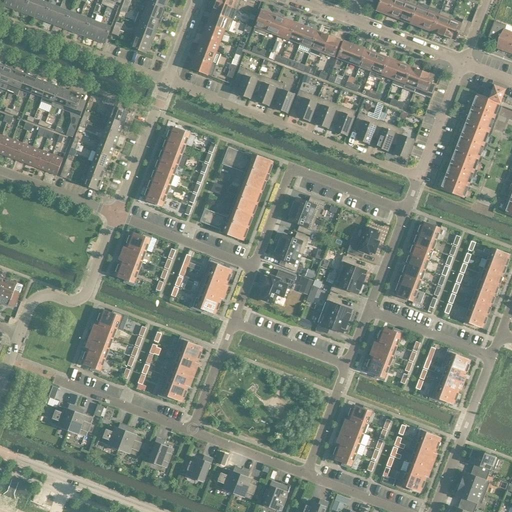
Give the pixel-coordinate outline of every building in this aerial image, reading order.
[(17,0),(5,0),(4,5),(14,9),(17,0)] [(29,0),(17,0),(14,9),(24,13),(29,0)] [(29,0),(24,13),(34,17),(40,0),(39,0),(29,0)] [(51,4),(40,0),(34,17),(44,21),(51,4)] [(149,0),(148,2),(164,8),(165,4),(167,5),(169,0),(149,0)] [(217,0),(217,1),(238,9),(241,0),(217,0)] [(393,0),(380,0),(376,11),(388,15),(393,0)] [(399,19),(406,0),(393,0),(388,15),(399,19)] [(411,0),(406,0),(399,19),(410,23),(418,3),(411,0)] [(238,9),(217,1),(213,13),(234,21),(238,9)] [(162,13),(164,8),(148,2),(144,14),(159,19),(162,20),(164,14),(162,13)] [(430,7),(418,3),(411,23),(410,23),(422,28),(426,17),(427,14),(430,7)] [(44,21),(54,25),(61,8),(51,4),(44,21)] [(430,7),(422,28),(433,32),(439,15),(441,11),(430,7)] [(54,25),(64,29),(71,12),(61,8),(54,25)] [(273,15),(261,10),(254,31),(265,36),(267,31),(273,15)] [(451,20),(452,15),(441,11),(439,15),(433,32),(444,36),(450,20),(451,20)] [(64,29),(75,32),(81,16),(71,12),(64,29)] [(157,26),(159,27),(162,20),(144,14),(139,12),(135,23),(140,25),(155,31),(157,26)] [(208,24),(225,30),(229,32),(234,21),(213,13),(208,24)] [(278,35),(284,19),(273,15),(267,31),(278,35)] [(75,32),(85,36),(91,19),(81,16),(75,32)] [(85,36),(95,40),(101,23),(91,19),(85,36)] [(284,19),(278,35),(289,40),(296,23),(284,19)] [(450,20),(444,36),(456,41),(458,34),(463,36),(469,22),(463,19),(462,24),(451,20),(450,20)] [(488,37),(489,38),(500,42),(497,48),(511,53),(511,32),(505,30),(507,25),(494,21),(488,37)] [(95,40),(105,44),(112,27),(101,23),(95,40)] [(296,23),(289,40),(300,44),(307,27),(296,23)] [(221,41),(225,30),(208,24),(204,35),(221,41)] [(140,25),(135,36),(153,43),(156,36),(153,35),(155,31),(140,25)] [(312,48),(318,32),(307,27),(300,44),(312,48)] [(321,57),(323,52),(329,36),(318,32),(312,48),(310,53),(321,57)] [(221,41),(204,35),(200,46),(216,52),(217,52),(221,41)] [(150,50),(153,43),(135,36),(131,48),(146,54),(148,49),(150,50)] [(323,52),(334,57),(341,40),(329,36),(323,52)] [(258,41),(256,47),(267,50),(268,44),(258,41)] [(355,46),(344,41),(337,58),(349,62),(355,46)] [(217,65),(221,53),(217,52),(216,52),(200,46),(196,57),(217,65)] [(349,62),(360,67),(366,50),(355,46),(349,62)] [(371,71),(378,54),(366,50),(360,67),(371,71)] [(381,79),(382,75),(389,58),(378,54),(371,71),(370,75),(381,79)] [(217,65),(196,57),(191,69),(212,77),(217,65)] [(389,58),(382,75),(394,79),(400,63),(389,58)] [(411,67),(400,63),(394,79),(392,84),(403,88),(411,67)] [(0,74),(0,86),(7,90),(15,70),(4,65),(0,74)] [(259,74),(240,67),(235,82),(242,85),(238,94),(250,99),(254,89),(253,89),(259,74)] [(414,92),(422,71),(411,67),(403,88),(414,92)] [(18,96),(20,88),(26,74),(15,70),(7,90),(15,92),(14,95),(18,96)] [(414,92),(431,99),(437,84),(432,82),(434,76),(422,71),(414,92)] [(26,74),(20,88),(32,93),(37,78),(26,74)] [(269,106),(272,96),(278,81),(259,74),(253,89),(254,89),(261,92),(257,101),(269,106)] [(305,75),(303,82),(308,84),(311,77),(305,75)] [(32,93),(43,97),(48,82),(37,78),(32,93)] [(272,96),(279,99),(276,109),(287,113),(295,94),(283,90),(285,84),(278,81),(272,96)] [(60,87),(48,82),(41,102),(52,106),(54,101),(60,87)] [(477,93),(440,189),(464,198),(506,89),(494,84),(489,98),(477,93)] [(54,101),(65,105),(71,91),(60,87),(54,101)] [(319,97),(300,90),(294,104),(301,107),(298,117),(310,122),(313,112),(319,97)] [(83,95),(71,91),(65,105),(72,108),(70,112),(81,116),(87,102),(81,100),(83,95)] [(509,99),(507,98),(503,113),(508,114),(510,107),(511,107),(511,92),(509,99)] [(382,112),(388,99),(382,96),(376,110),(382,112)] [(313,112),(320,114),(316,124),(328,129),(332,119),(337,104),(319,97),(313,112)] [(113,112),(110,118),(125,123),(129,112),(125,110),(127,105),(113,99),(109,110),(113,112)] [(10,102),(8,107),(20,110),(21,105),(10,102)] [(332,119),(339,121),(335,131),(347,136),(356,111),(337,104),(332,119)] [(55,122),(57,112),(44,110),(43,121),(55,122)] [(378,120),(359,112),(354,127),(361,130),(357,140),(369,144),(373,134),(378,120)] [(125,123),(110,118),(106,129),(120,135),(125,123)] [(388,151),(392,141),(391,141),(397,127),(378,120),(373,134),(380,137),(376,147),(388,151)] [(76,128),(72,127),(68,137),(71,138),(73,138),(76,128)] [(167,137),(186,145),(190,134),(171,127),(167,137)] [(404,130),(397,127),(391,141),(392,141),(398,144),(395,154),(407,158),(414,140),(402,135),(404,130)] [(116,146),(120,135),(106,129),(102,140),(116,146)] [(0,142),(0,153),(6,156),(13,140),(3,136),(0,142)] [(164,148),(182,155),(186,145),(167,137),(164,148)] [(6,156),(17,160),(23,144),(13,140),(6,156)] [(116,146),(102,140),(97,152),(112,157),(116,146)] [(17,160),(26,164),(33,147),(23,144),(17,160)] [(26,164),(37,168),(43,151),(33,147),(26,164)] [(160,158),(178,165),(182,155),(164,148),(160,158)] [(229,218),(205,209),(201,221),(224,230),(223,232),(244,240),(273,162),(252,154),(252,157),(228,148),(222,164),(246,173),(229,218)] [(188,162),(193,151),(186,149),(182,159),(188,162)] [(37,168),(47,172),(53,155),(43,151),(37,168)] [(97,152),(93,163),(108,168),(112,157),(97,152)] [(63,159),(53,155),(47,172),(57,176),(63,159)] [(156,168),(175,175),(178,165),(160,158),(156,168)] [(108,168),(93,163),(89,174),(103,180),(108,168)] [(71,167),(65,165),(61,177),(67,179),(71,167)] [(152,178),(171,185),(175,175),(156,168),(152,178)] [(89,174),(84,186),(99,191),(103,180),(89,174)] [(148,188),(167,195),(171,185),(152,178),(148,188)] [(215,183),(213,187),(227,192),(230,184),(225,183),(224,186),(215,183)] [(227,192),(213,187),(212,191),(221,194),(220,198),(224,199),(227,192)] [(167,195),(148,188),(144,199),(163,206),(167,195)] [(292,209),(316,218),(320,207),(323,208),(325,202),(311,196),(309,202),(297,198),(295,202),(294,201),(292,209)] [(310,235),(316,218),(292,209),(289,216),(290,216),(288,220),(300,225),(298,231),(310,235)] [(418,233),(437,240),(441,229),(422,222),(418,233)] [(380,233),(366,227),(359,246),(351,243),(348,252),(362,257),(365,251),(372,254),(373,252),(375,252),(379,242),(377,241),(380,233)] [(127,244),(147,251),(152,236),(143,233),(142,236),(131,232),(127,244)] [(281,238),(278,245),(299,252),(303,254),(307,243),(309,237),(297,233),(295,238),(283,234),(282,238),(281,238)] [(414,243),(433,250),(437,240),(418,233),(414,243)] [(319,252),(324,254),(328,245),(323,243),(319,252)] [(411,253),(429,260),(433,250),(414,243),(411,253)] [(123,253),(143,261),(147,251),(127,244),(126,248),(125,247),(123,253)] [(276,252),(275,256),(283,259),(281,265),(301,273),(303,266),(299,265),(303,254),(299,252),(278,245),(275,252),(276,252)] [(481,258),(484,249),(476,247),(473,256),(481,258)] [(339,260),(342,251),(331,248),(328,257),(339,260)] [(488,259),(506,266),(510,256),(492,248),(488,259)] [(120,264),(139,271),(143,261),(123,253),(120,259),(121,260),(120,264)] [(407,263),(425,270),(429,260),(411,253),(407,263)] [(356,260),(345,256),(338,273),(363,283),(364,282),(366,276),(365,275),(367,271),(354,266),(356,260)] [(330,260),(323,258),(320,266),(327,268),(330,260)] [(228,282),(232,271),(222,267),(223,263),(211,259),(205,273),(209,274),(228,282)] [(484,269),(503,276),(506,266),(488,259),(484,269)] [(403,273),(422,280),(425,270),(407,263),(403,273)] [(139,271),(120,264),(115,275),(126,279),(124,282),(133,285),(139,271)] [(314,279),(317,271),(308,268),(306,276),(314,279)] [(480,279),(499,286),(503,276),(484,269),(480,279)] [(266,277),(263,283),(262,288),(264,288),(260,298),(267,301),(268,302),(269,301),(274,303),(278,294),(283,296),(287,286),(292,288),(296,276),(279,270),(276,278),(269,275),(268,278),(266,277)] [(201,283),(225,292),(227,286),(228,282),(209,274),(205,273),(201,283)] [(363,284),(363,283),(338,273),(332,291),(343,295),(345,289),(358,294),(360,290),(361,290),(363,283),(363,284)] [(399,283),(418,290),(422,280),(403,273),(399,283)] [(314,281),(301,276),(298,285),(310,289),(314,281)] [(17,283),(6,279),(0,293),(0,296),(10,301),(9,305),(14,307),(23,286),(17,283)] [(319,288),(322,282),(314,279),(312,285),(319,288)] [(476,289),(495,296),(499,286),(480,279),(476,289)] [(223,298),(225,292),(201,283),(198,293),(220,302),(222,298),(223,298)] [(418,290),(399,283),(395,294),(414,301),(418,290)] [(472,299),(491,306),(495,296),(476,289),(472,299)] [(216,313),(220,302),(198,293),(192,308),(205,312),(206,309),(216,313)] [(341,299),(330,295),(323,312),(349,322),(349,321),(351,315),(350,314),(352,310),(339,305),(341,299)] [(469,309),(487,317),(491,306),(472,299),(469,309)] [(487,317),(469,309),(465,320),(483,327),(487,317)] [(102,310),(98,321),(117,328),(123,331),(129,316),(114,311),(112,314),(102,310)] [(348,322),(349,322),(323,312),(317,330),(328,334),(330,328),(343,333),(345,328),(346,329),(348,322)] [(307,321),(301,319),(299,324),(305,327),(307,321)] [(93,331),(113,339),(117,328),(98,321),(96,325),(95,326),(96,326),(94,331),(94,330),(93,331)] [(378,339),(397,346),(403,332),(394,328),(393,331),(382,327),(378,339)] [(89,341),(109,349),(113,339),(93,331),(89,341)] [(199,359),(203,348),(192,344),(194,341),(181,336),(176,351),(199,359)] [(374,348),(394,356),(397,346),(378,339),(376,343),(374,348)] [(86,351),(106,359),(109,349),(89,341),(89,342),(90,342),(88,346),(87,347),(88,347),(86,351)] [(370,359),(390,366),(394,356),(374,348),(371,354),(372,355),(370,359)] [(466,372),(470,361),(460,357),(461,354),(449,349),(443,363),(447,365),(466,372)] [(106,359),(86,351),(82,363),(93,366),(91,370),(100,373),(106,359)] [(172,361),(195,370),(196,369),(195,369),(197,364),(197,365),(198,364),(197,363),(199,359),(176,351),(172,361)] [(390,366),(370,359),(366,370),(377,374),(375,377),(384,381),(390,366)] [(192,380),(195,370),(172,361),(168,371),(192,380)] [(443,375),(463,382),(465,376),(466,372),(447,365),(443,375)] [(164,381),(187,390),(189,386),(190,385),(189,385),(191,380),(192,380),(168,371),(164,381)] [(439,385),(459,392),(460,388),(461,388),(463,382),(443,375),(439,385)] [(173,397),(183,401),(187,390),(164,381),(159,395),(171,400),(173,397)] [(454,403),(459,392),(439,385),(436,383),(430,398),(443,403),(444,399),(454,403)] [(55,399),(59,388),(53,386),(49,397),(55,399)] [(56,411),(53,409),(50,417),(53,418),(52,419),(53,419),(51,423),(62,427),(62,428),(68,431),(77,407),(71,404),(69,410),(58,406),(56,411)] [(104,406),(98,404),(95,413),(101,415),(104,406)] [(349,416),(368,424),(373,409),(365,406),(363,409),(353,405),(349,416)] [(77,407),(68,431),(75,433),(75,432),(86,436),(88,432),(91,433),(94,425),(91,424),(92,423),(91,423),(93,419),(82,415),(84,409),(77,407)] [(115,409),(108,407),(104,418),(110,421),(115,409)] [(368,424),(349,416),(347,420),(346,420),(346,421),(347,421),(345,426),(344,425),(344,426),(364,434),(368,424)] [(104,438),(102,442),(113,446),(112,448),(119,450),(128,426),(121,423),(119,429),(109,425),(107,429),(106,429),(103,428),(100,436),(103,437),(103,438),(104,438)] [(128,426),(119,450),(125,453),(126,451),(137,455),(138,451),(139,451),(139,450),(138,450),(141,443),(142,443),(142,442),(143,438),(133,434),(135,428),(128,426)] [(364,434),(344,426),(340,436),(360,444),(364,434)] [(437,450),(441,438),(431,435),(432,431),(419,426),(414,441),(417,443),(418,442),(437,450)] [(337,446),(356,454),(360,444),(340,436),(340,437),(341,437),(339,442),(338,441),(338,442),(339,442),(337,446)] [(158,437),(149,461),(161,466),(161,465),(167,467),(169,463),(169,462),(172,454),(172,455),(173,454),(172,454),(174,449),(163,445),(165,440),(158,437)] [(414,452),(434,460),(434,459),(433,459),(435,455),(436,455),(436,454),(435,454),(437,450),(418,442),(417,443),(414,452)] [(356,454),(337,446),(333,458),(343,462),(342,465),(351,468),(356,454)] [(394,447),(391,455),(400,459),(402,455),(396,453),(397,448),(394,447)] [(475,463),(473,469),(489,475),(491,469),(494,470),(499,459),(494,457),(495,455),(486,451),(485,454),(474,449),(471,456),(470,457),(471,457),(470,461),(475,463)] [(222,452),(217,463),(225,466),(229,454),(222,452)] [(410,462),(430,470),(434,460),(414,452),(410,462)] [(204,482),(213,458),(205,455),(203,461),(193,457),(191,461),(190,462),(191,462),(188,469),(187,470),(188,470),(186,474),(192,476),(192,478),(204,482)] [(406,473),(425,480),(427,476),(428,476),(428,475),(427,475),(429,470),(430,471),(430,470),(410,462),(406,472),(406,473)] [(234,494),(243,469),(236,467),(234,472),(223,468),(222,473),(221,472),(221,473),(219,481),(218,480),(218,481),(217,486),(227,490),(227,491),(234,494)] [(243,469),(234,494),(240,496),(241,495),(251,499),(253,495),(254,495),(254,494),(253,494),(256,486),(257,487),(257,486),(256,486),(258,481),(248,477),(250,472),(243,469)] [(486,481),(489,475),(473,469),(471,475),(465,472),(464,477),(463,476),(463,477),(461,483),(460,483),(486,493),(490,482),(486,481)] [(421,491),(425,480),(406,473),(406,472),(402,471),(397,486),(409,490),(411,487),(421,491)] [(273,481),(264,505),(275,509),(276,508),(282,510),(283,506),(284,506),(284,505),(286,498),(287,498),(287,497),(291,487),(290,487),(289,488),(280,484),(273,481)] [(482,504),(486,493),(460,483),(460,484),(461,484),(458,490),(458,491),(457,495),(462,497),(460,503),(476,509),(478,503),(482,504)] [(335,500),(347,504),(349,499),(338,494),(335,500)] [(324,511),(328,502),(321,499),(319,504),(309,500),(307,505),(306,505),(307,506),(304,511),(324,511)] [(335,500),(332,509),(337,511),(338,508),(342,509),(344,503),(335,500)] [(474,511),(476,509),(460,503),(458,508),(452,506),(451,510),(450,510),(450,511),(451,511),(450,511),(474,511)]
